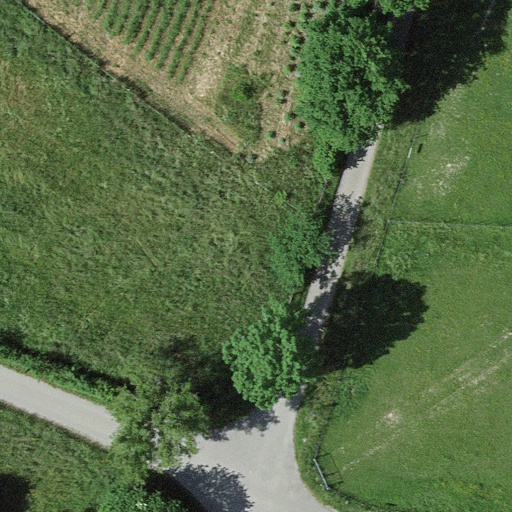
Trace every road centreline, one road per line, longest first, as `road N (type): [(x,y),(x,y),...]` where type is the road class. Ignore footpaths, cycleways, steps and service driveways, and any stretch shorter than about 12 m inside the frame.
road 1 (residential): [(262,495),(406,0)]
road 2 (unclassified): [(0,383),(262,495)]
